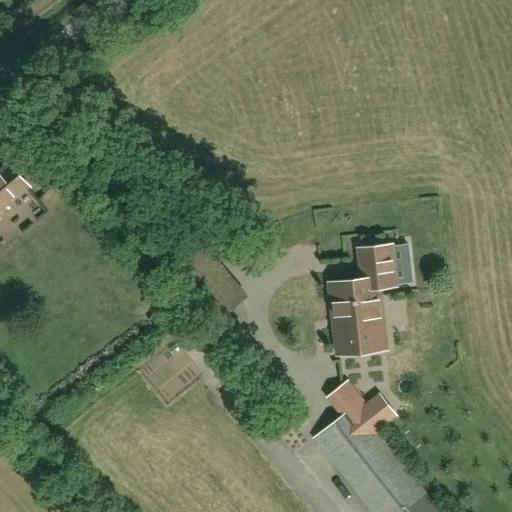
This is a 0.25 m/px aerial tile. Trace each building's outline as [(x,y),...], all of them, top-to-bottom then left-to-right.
[(0,211),(30,187),(10,163),(0,171),(0,211)] [(193,239),(195,237),(194,236),(159,265),(209,328),(240,303),(221,280),(224,277),(193,239)] [(381,296),(380,288),(396,286),(392,246),(358,249),(361,281),(329,284),(331,301),(381,296)] [(336,355),(387,349),(381,296),(331,301),(336,355)] [(440,511),(427,494),(377,429),(362,410),(367,406),(363,401),(314,439),(371,511),(440,511)]
